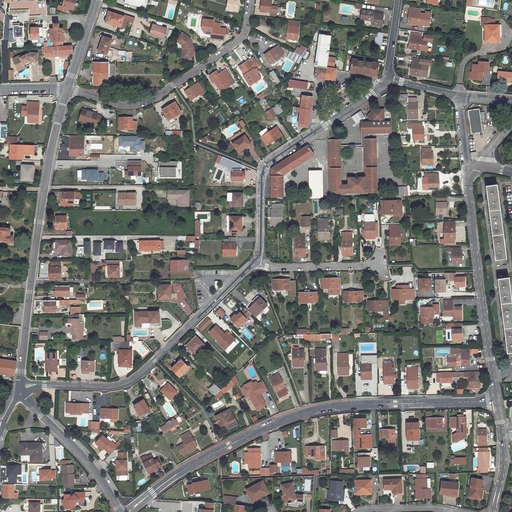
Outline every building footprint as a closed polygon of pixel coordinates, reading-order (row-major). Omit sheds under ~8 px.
[(60,5),(58,9),(68,12),(69,8),(74,9),(77,0),(64,0),(63,6),(60,5)] [(238,0),(228,0),(227,9),(237,11),(238,0)] [(271,0),(261,0),(260,11),(277,13),(278,6),(271,6),(272,1),(271,1),(271,0)] [(409,11),(408,23),(418,25),(420,13),(419,12),(419,8),(411,7),(410,11),(409,11)] [(374,13),(372,13),(373,10),(362,9),(361,17),(367,18),(366,20),(373,21),(372,25),(382,26),(384,14),(374,13)] [(121,27),(124,17),(109,12),(106,22),(121,27)] [(125,15),(121,27),(125,28),(128,19),(134,21),(135,18),(125,15)] [(287,38),(297,40),(299,22),(289,21),(287,38)] [(48,47),(45,47),(45,56),(55,56),(56,56),(56,54),(69,53),(73,53),(73,46),(64,45),(63,27),(60,27),(60,22),(55,22),(55,27),(52,28),(52,41),(54,41),(54,47),(49,48),(48,47)] [(212,27),(211,39),(223,40),(224,33),(225,34),(226,29),(220,28),(220,23),(210,22),(209,27),(212,27)] [(154,23),(150,35),(165,40),(169,28),(154,23)] [(14,24),(14,30),(9,30),(9,41),(25,41),(25,26),(20,26),(20,24),(14,24)] [(489,25),(485,25),(485,42),(499,42),(499,25),(495,25),(489,25)] [(31,27),(32,41),(45,40),(44,26),(31,27)] [(383,33),(376,32),(375,45),(381,46),(383,33)] [(183,49),(182,58),(192,59),(193,47),(191,38),(183,33),(177,41),(182,45),(183,49)] [(409,49),(426,51),(427,41),(432,42),(433,36),(424,35),(424,39),(421,38),(421,34),(411,33),(410,45),(408,45),(407,48),(409,49)] [(317,66),(315,77),(325,78),(327,67),(328,59),(331,35),(320,34),(315,66),(317,66)] [(103,37),(98,51),(107,54),(112,39),(103,37)] [(279,57),(283,54),(278,46),(265,55),(271,63),(272,63),(279,57)] [(298,47),(294,53),(303,57),(306,51),(307,48),(302,46),(300,49),(298,47)] [(290,51),(288,56),(299,62),(301,57),(290,51)] [(29,62),(37,62),(37,53),(30,53),(20,58),(19,57),(13,60),(17,68),(24,65),(27,63),(27,62),(29,61),(29,62)] [(249,60),(239,66),(245,74),(255,68),(255,69),(259,66),(253,57),(249,60)] [(413,58),(410,74),(420,75),(422,64),(426,64),(426,60),(413,58)] [(335,60),(328,59),(327,67),(334,68),(335,60)] [(379,62),(353,59),(351,72),(377,76),(379,62)] [(94,62),(94,85),(108,85),(108,62),(94,62)] [(482,81),(483,72),(488,72),(489,63),(479,62),(479,66),(474,65),(473,73),(474,75),(474,80),(482,80),(482,81)] [(327,67),(325,78),(335,80),(337,69),(334,68),(327,67)] [(212,79),(211,79),(213,83),(214,82),(220,91),(234,82),(226,70),(223,72),(222,72),(219,74),(212,79)] [(274,70),(270,73),(278,85),(281,83),(274,70)] [(217,71),(210,75),(212,79),(219,74),(217,71)] [(511,72),(498,72),(498,83),(511,84),(511,77),(511,72)] [(291,79),(289,86),(307,89),(308,82),(291,79)] [(195,85),(185,91),(191,100),(201,93),(202,95),(206,93),(199,83),(196,85),(195,85)] [(407,95),(400,95),(400,100),(404,100),(404,105),(408,105),(408,119),(418,119),(418,103),(417,103),(417,98),(407,98),(407,95)] [(302,96),(301,107),(311,109),(312,97),(302,96)] [(29,106),(29,122),(38,122),(39,106),(37,106),(38,101),(28,100),(27,106),(29,106)] [(170,105),(162,109),(168,119),(173,116),(181,111),(176,103),(171,106),(170,105)] [(275,106),(272,108),(276,114),(282,110),(279,105),(275,106)] [(272,108),(271,106),(264,111),(269,119),(276,114),(272,108)] [(304,120),(304,123),(309,123),(311,109),(301,107),(296,107),(295,111),(299,112),(299,114),(300,114),(299,122),(302,123),(302,120),(304,120)] [(480,108),(468,110),(471,133),(483,131),(481,119),(480,112),(480,108)] [(102,116),(97,114),(83,109),(79,120),(94,125),(94,124),(98,126),(102,116)] [(384,109),(372,110),(372,112),(368,116),(370,118),(372,118),(372,133),(392,133),(392,122),(385,122),(384,109)] [(120,118),(120,128),(136,129),(136,122),(132,122),(132,118),(120,118)] [(365,140),(365,133),(372,133),(372,118),(370,118),(370,122),(361,122),(362,145),(340,145),(341,148),(365,148),(365,140)] [(422,124),(413,124),(414,140),(420,140),(424,140),(424,128),(422,128),(422,124)] [(282,135),(281,133),(276,127),(264,135),(265,137),(263,139),(267,145),(282,135)] [(71,135),(71,147),(71,151),(71,155),(84,155),(84,135),(71,135)] [(140,136),(119,137),(119,146),(131,146),(132,152),(139,151),(139,150),(145,150),(145,141),(140,141),(140,136)] [(239,139),(233,143),(239,152),(251,144),(246,136),(240,140),(239,139)] [(340,140),(329,140),(330,193),(346,193),(366,192),(377,192),(376,139),(365,140),(365,148),(366,177),(359,177),(357,175),(355,178),(349,178),(349,185),(341,185),(341,148),(340,145),(340,140)] [(22,159),(22,153),(34,154),(34,151),(38,151),(39,145),(9,143),(9,159),(22,159)] [(308,145),(272,169),(272,197),(284,196),(283,175),(314,155),(308,145)] [(431,149),(422,149),(423,165),(433,165),(432,153),(431,153),(431,149)] [(160,161),(160,177),(178,176),(178,160),(160,161)] [(22,163),(22,178),(34,178),(34,169),(32,168),(32,164),(22,163)] [(102,170),(77,170),(77,181),(103,180),(102,170)] [(244,172),(232,172),(232,181),(244,181),(244,172)] [(320,174),(310,174),(310,193),(320,193),(320,174)] [(439,174),(425,174),(425,178),(429,178),(429,190),(439,189),(439,174)] [(498,224),(497,217),(502,216),(499,199),(495,199),(494,192),(498,191),(497,184),(486,186),(487,196),(488,200),(491,221),(491,225),(494,246),(494,250),(496,260),(507,259),(506,248),(501,249),(500,242),(505,241),(502,223),(498,224)] [(404,186),(396,186),(396,196),(405,196),(404,186)] [(189,191),(168,191),(168,198),(178,198),(178,206),(189,206),(189,191)] [(74,192),(62,192),(62,193),(62,199),(62,205),(74,205),(74,199),(79,199),(79,192),(74,192)] [(136,193),(119,194),(119,204),(128,204),(128,205),(136,205),(136,193)] [(233,199),(233,206),(241,206),(242,199),(243,199),(243,194),(228,193),(228,199),(233,199)] [(445,198),(438,199),(438,202),(437,202),(437,215),(447,214),(446,202),(445,198)] [(402,200),(381,201),(381,216),(386,216),(386,214),(397,214),(397,208),(402,208),(402,200)] [(272,208),(271,209),(272,225),(281,225),(281,209),(283,209),(283,204),(272,204),(272,208)] [(57,216),(56,228),(59,228),(61,228),(67,228),(67,216),(57,216)] [(312,225),(311,216),(303,216),(303,225),(312,225)] [(375,216),(365,216),(365,229),(365,233),(365,238),(376,238),(375,216)] [(242,224),(242,217),(226,217),(227,232),(241,232),(241,224),(242,224)] [(329,218),(318,218),(319,231),(319,234),(319,240),(329,240),(329,218)] [(455,222),(445,222),(445,238),(441,239),(441,243),(455,243),(455,222)] [(12,227),(7,227),(7,224),(3,224),(3,226),(0,225),(0,238),(5,239),(4,241),(14,242),(14,235),(11,235),(12,227)] [(400,225),(390,225),(390,236),(387,236),(387,240),(390,240),(390,245),(401,245),(400,225)] [(352,232),(342,233),(342,246),(343,249),(343,255),(352,255),(352,232)] [(305,235),(295,235),(295,247),(296,250),(296,256),(306,256),(305,235)] [(236,237),(229,237),(229,239),(223,239),(224,255),(236,255),(236,237)] [(71,240),(56,240),(56,249),(61,249),(61,248),(63,248),(63,255),(71,255),(71,240)] [(103,251),(124,252),(125,240),(103,240),(103,251)] [(86,252),(91,251),(91,248),(94,248),(94,241),(85,241),(85,250),(86,250),(86,252)] [(160,245),(160,241),(141,241),(141,250),(160,250),(160,245)] [(461,247),(447,248),(447,252),(452,252),(453,264),(463,264),(462,252),(461,252),(461,247)] [(118,260),(106,260),(106,266),(109,266),(109,277),(120,277),(120,266),(118,266),(118,260)] [(188,260),(171,260),(172,270),(184,270),(184,265),(188,265),(188,260)] [(61,262),(51,262),(51,267),(50,267),(50,279),(61,279),(61,267),(61,262)] [(452,273),(445,273),(445,279),(435,280),(436,291),(446,291),(445,280),(452,280),(452,273)] [(455,273),(452,273),(452,280),(455,280),(455,286),(465,286),(464,277),(455,277),(455,273)] [(506,292),(505,285),(510,284),(509,277),(498,279),(500,289),(500,293),(503,314),(503,318),(506,338),(506,342),(508,353),(511,352),(511,336),(511,335),(511,334),(511,316),(509,317),(509,310),(511,309),(511,298),(511,291),(506,292)] [(337,278),(322,279),(322,288),(337,288),(337,290),(341,290),(341,279),(337,279),(337,278)] [(290,279),(274,280),(274,290),(290,289),(290,296),(296,296),(296,281),(290,281),(290,279)] [(432,289),(432,279),(420,279),(420,292),(428,292),(428,289),(432,289)] [(163,285),(159,285),(160,299),(171,298),(171,293),(171,284),(167,285),(163,285)] [(70,285),(56,286),(56,296),(67,296),(67,291),(70,291),(70,285)] [(404,289),(392,290),(393,300),(414,299),(414,289),(409,289),(404,289)] [(349,292),(345,292),(345,302),(364,301),(363,291),(353,291),(349,292)] [(305,293),(299,293),(300,303),(319,302),(319,294),(315,294),(315,292),(309,293),(305,293)] [(255,304),(252,307),(253,307),(250,310),(256,317),(268,305),(259,296),(253,302),(255,304)] [(56,300),(45,300),(45,307),(44,307),(44,311),(56,311),(56,300)] [(453,300),(443,300),(444,316),(453,316),(454,320),(462,320),(462,307),(454,307),(453,300)] [(384,311),(384,310),(389,310),(389,301),(384,302),(384,301),(376,301),(374,301),(368,301),(368,311),(384,311)] [(422,323),(433,323),(433,314),(440,314),(439,305),(434,305),(434,307),(422,308),(422,318),(421,318),(422,323)] [(220,308),(215,313),(221,318),(226,313),(220,308)] [(235,314),(231,319),(239,327),(247,320),(246,319),(252,314),(246,308),(241,313),(240,313),(237,316),(235,314)] [(141,322),(159,321),(159,311),(135,311),(135,323),(135,327),(142,326),(141,322)] [(71,314),(70,314),(70,319),(68,319),(68,323),(73,322),(73,339),(81,339),(81,330),(83,330),(84,330),(84,322),(83,322),(83,314),(81,314),(71,314)] [(211,322),(207,318),(198,327),(202,331),(211,322)] [(462,323),(447,324),(447,329),(452,329),(453,341),(462,340),(462,323)] [(217,342),(225,350),(235,340),(227,332),(225,334),(217,326),(210,332),(218,341),(217,342)] [(196,335),(186,345),(195,355),(205,345),(196,335)] [(120,351),(120,366),(124,366),(124,368),(132,368),(132,350),(129,350),(130,341),(114,342),(114,351),(120,351)] [(458,357),(458,354),(461,354),(461,357),(461,366),(471,365),(470,353),(469,353),(469,349),(459,349),(459,348),(451,348),(452,357),(458,357)] [(326,349),(316,349),(317,370),(320,370),(320,373),(327,373),(326,349)] [(303,350),(293,350),(294,366),(304,366),(304,360),(303,350)] [(57,352),(47,353),(47,365),(48,365),(48,371),(57,371),(57,352)] [(348,354),(339,354),(339,375),(349,375),(348,354)] [(0,373),(15,375),(17,368),(18,361),(0,358),(0,373)] [(371,358),(361,358),(362,379),(372,379),(371,358)] [(181,359),(172,369),(180,377),(189,367),(181,359)] [(83,361),(82,370),(89,371),(94,371),(94,361),(83,361)] [(389,364),(384,364),(384,384),(394,384),(394,378),(394,374),(394,363),(389,364)] [(248,372),(246,370),(247,369),(245,367),(239,372),(243,376),(248,372)] [(408,367),(408,388),(418,388),(418,367),(414,367),(408,367)] [(479,371),(464,372),(464,373),(448,373),(437,373),(437,383),(451,382),(451,378),(470,378),(470,387),(480,387),(479,371)] [(271,374),(268,376),(280,398),(288,393),(285,388),(286,388),(278,373),(277,373),(272,376),(271,374)] [(219,380),(215,384),(221,389),(224,386),(225,386),(219,380)] [(169,383),(162,389),(168,395),(167,396),(170,399),(177,392),(169,383)] [(215,384),(210,389),(215,395),(220,390),(221,389),(215,384)] [(268,390),(266,385),(260,388),(258,386),(255,387),(254,386),(247,389),(247,390),(244,392),(247,398),(251,395),(253,398),(252,399),(259,413),(263,410),(261,406),(266,404),(260,394),(268,390)] [(221,389),(220,390),(223,395),(225,393),(228,391),(224,386),(221,389)] [(139,402),(134,405),(140,416),(141,416),(148,411),(150,410),(144,399),(139,402)] [(68,409),(68,412),(85,413),(85,406),(81,406),(82,403),(71,403),(71,407),(71,409),(68,409)] [(104,422),(110,422),(110,419),(118,419),(118,409),(102,408),(101,419),(104,419),(104,422)] [(230,409),(220,413),(215,416),(218,421),(221,426),(221,425),(227,427),(228,429),(237,424),(230,409)] [(466,417),(450,417),(450,428),(457,427),(457,433),(466,432),(466,417)] [(366,418),(354,419),(354,431),(361,431),(361,427),(366,427),(366,418)] [(442,418),(427,418),(427,428),(443,428),(442,421),(442,418)] [(171,420),(167,422),(168,424),(171,429),(175,426),(171,420)] [(419,423),(407,424),(407,439),(419,439),(419,423)] [(168,424),(162,428),(165,433),(171,429),(168,424)] [(395,429),(379,430),(379,439),(389,439),(389,448),(395,448),(395,429)] [(487,429),(477,429),(478,446),(488,445),(487,429)] [(189,431),(181,436),(185,443),(178,447),(181,453),(188,449),(189,450),(197,446),(189,431)] [(103,435),(96,442),(104,450),(105,448),(111,454),(118,446),(112,440),(111,442),(103,435)] [(360,448),(360,445),(372,445),(372,435),(356,435),(356,448),(360,448)] [(349,440),(332,441),(333,451),(349,450),(349,440)] [(104,450),(96,442),(95,444),(103,451),(104,450)] [(41,444),(34,444),(34,445),(31,445),(31,444),(20,444),(20,454),(31,454),(31,461),(41,461),(41,444)] [(322,446),(305,447),(306,456),(315,456),(315,459),(324,459),(324,455),(322,455),(322,446)] [(249,453),(245,453),(245,463),(249,463),(249,467),(261,467),(261,449),(252,449),(252,450),(249,450),(249,453)] [(291,451),(275,452),(275,462),(291,461),(291,451)] [(371,452),(359,453),(359,472),(364,472),(364,466),(370,466),(370,457),(373,457),(372,451),(371,452)] [(128,475),(127,452),(119,452),(119,460),(118,460),(118,469),(119,469),(119,475),(128,475)] [(489,468),(489,452),(479,452),(479,468),(480,468),(480,473),(488,473),(488,468),(489,468)] [(151,454),(141,459),(149,473),(158,469),(157,467),(161,466),(157,459),(154,461),(151,454)] [(408,456),(408,468),(420,468),(420,456),(408,456)] [(69,461),(62,461),(62,466),(64,466),(64,470),(64,483),(65,483),(74,483),(75,483),(75,474),(73,474),(73,465),(69,465),(69,461)] [(9,482),(19,482),(19,464),(9,464),(9,482)] [(269,468),(260,468),(261,476),(270,475),(270,472),(273,472),(273,466),(269,466),(269,468)] [(41,468),(41,480),(57,480),(57,469),(41,468)] [(419,489),(419,498),(427,497),(427,499),(432,498),(431,489),(428,490),(428,479),(427,479),(427,474),(419,474),(419,480),(417,480),(417,490),(419,489)] [(480,497),(482,488),(483,480),(472,479),(469,496),(480,497)] [(208,480),(192,483),(193,484),(188,485),(190,495),(195,494),(195,492),(210,490),(208,480)] [(403,492),(402,480),(385,480),(385,488),(393,488),(393,493),(403,492)] [(263,481),(247,489),(252,500),(258,497),(260,500),(268,495),(269,494),(270,492),(270,491),(269,489),(269,488),(268,489),(263,481)] [(330,491),(329,500),(344,501),(344,496),(342,495),(342,490),(343,483),(331,482),(330,491)] [(371,482),(357,482),(357,488),(355,488),(355,493),(362,493),(362,495),(371,495),(371,482)] [(459,484),(442,482),(441,494),(450,495),(450,494),(457,495),(458,495),(459,484)] [(292,483),(282,485),(284,494),(286,502),(295,500),(302,501),(303,495),(295,495),(292,483)] [(17,493),(14,493),(14,484),(3,484),(3,497),(17,498),(17,493)] [(469,498),(482,500),(484,488),(482,488),(480,497),(469,496),(469,498)] [(65,499),(66,507),(66,508),(73,508),(73,502),(75,500),(76,502),(84,502),(84,493),(74,493),(74,494),(72,497),(70,495),(65,495),(65,499)] [(30,503),(29,511),(39,511),(40,503),(30,503)]
